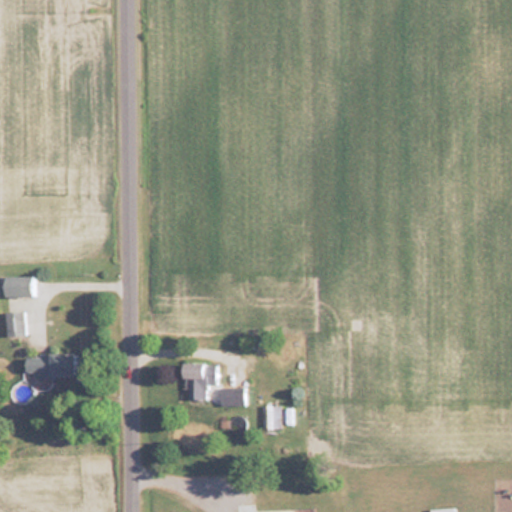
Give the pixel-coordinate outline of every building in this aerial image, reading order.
[(30,276),(5,276),(5,294),(30,294),(30,276)] [(6,335),(24,335),(24,311),(6,311),(6,335)] [(74,354),(25,354),(25,376),(74,376),(74,354)] [(215,363),(182,364),(183,400),(207,399),(207,386),(215,385),(215,363)] [(220,387),(220,405),(245,405),(245,387),(220,387)]
